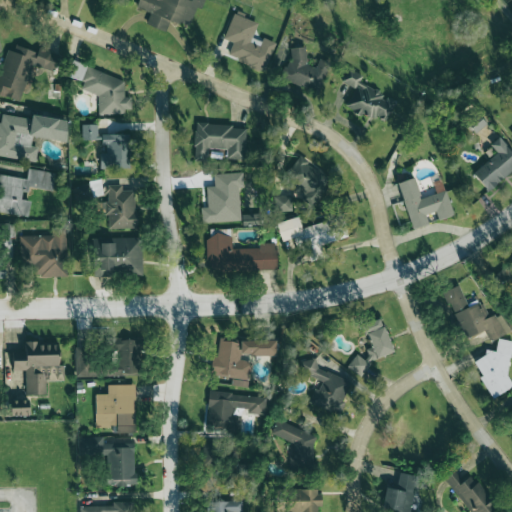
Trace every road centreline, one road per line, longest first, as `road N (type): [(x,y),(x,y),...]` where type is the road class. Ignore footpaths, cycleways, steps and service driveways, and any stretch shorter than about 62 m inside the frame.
road 1 (residential): [(0,0),(298,120),(350,153),(371,186),(395,278),(432,368),(511,478)]
road 2 (residential): [(0,308),(343,294),(437,259),(511,214)]
road 3 (residential): [(164,63),(164,180),(179,305),(171,511)]
road 4 (residential): [(432,368),(395,389),(361,433),(350,511)]
